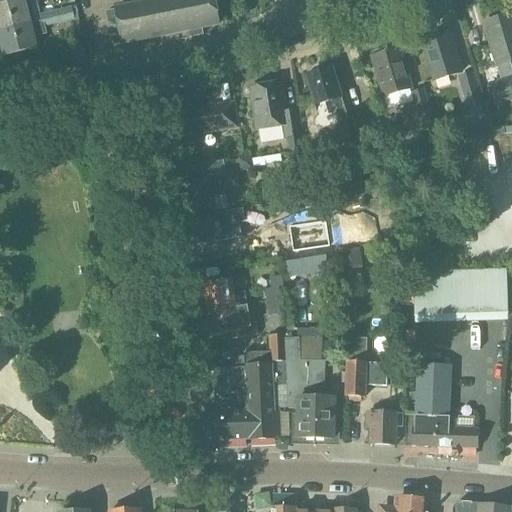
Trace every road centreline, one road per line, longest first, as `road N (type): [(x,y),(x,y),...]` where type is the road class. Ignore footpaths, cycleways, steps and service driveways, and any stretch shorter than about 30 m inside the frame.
road 1 (residential): [(199,475),(136,72)]
road 2 (secondary): [(199,475),(349,475),(511,489)]
road 3 (secondary): [(0,474),(199,475)]
road 4 (residential): [(136,72),(300,23)]
road 5 (residential): [(0,97),(136,72)]
